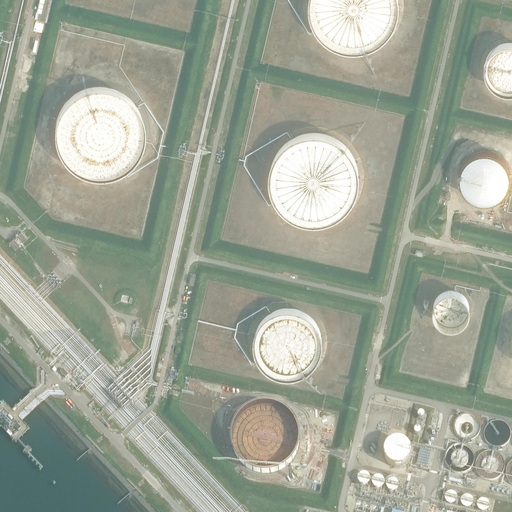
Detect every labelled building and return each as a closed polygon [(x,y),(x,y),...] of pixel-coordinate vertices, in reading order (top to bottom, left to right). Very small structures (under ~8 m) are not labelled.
[(45,21),(49,0),(44,0),(41,13),(39,12),(38,19),(45,21)] [(337,49),(358,52),(376,47),(389,37),(399,22),(402,4),(400,0),(307,0),(309,18),(319,37),(337,49)] [(511,42),(508,42),(499,44),(492,48),(486,55),(483,64),(483,72),(486,81),(492,87),(500,92),(508,94),(511,93),(511,42)] [(83,175),(104,178),(123,173),(135,164),(145,148),(149,131),(144,111),(132,95),(117,86),(105,83),(88,85),(73,92),(61,104),(54,123),(55,145),(66,163),(83,175)] [(299,219),(320,222),(339,217),(351,208),(361,192),(364,175),(360,155),(348,139),(333,130),(321,127),(303,129),(289,136),(277,148),(269,168),(271,189),(282,207),(299,219)] [(484,202),(492,201),(500,197),(506,191),(509,183),(510,175),(508,167),(504,159),(497,154),(489,151),(481,151),(473,153),(466,158),(461,165),(459,173),(459,182),(462,190),(468,196),(475,200),(484,202)] [(27,239),(21,232),(9,243),(15,250),(27,239)] [(461,326),(465,322),(468,317),(470,311),(469,305),(467,300),(463,295),(458,292),(452,291),(446,292),(440,295),(436,300),(433,305),(433,312),(435,318),(438,323),(443,326),(449,328),(455,328),(461,326)] [(270,367),(284,373),(295,373),(305,370),(316,361),(322,351),(324,341),(323,330),(319,320),(311,312),(303,307),(289,305),(278,307),(267,313),(259,323),(255,334),(256,347),(260,357),(270,367)] [(59,372),(65,378),(68,376),(62,369),(59,372)] [(246,466),(260,472),(272,472),(282,469),(293,460),(299,450),(301,440),(300,429),(295,419),(288,411),(280,406),(266,403),(254,405),(244,412),(236,422),(232,433),(233,446),(237,456),(246,466)] [(418,412),(415,427),(414,434),(422,435),(426,413),(418,412)] [(490,444),(475,464),(470,443),(472,440),(473,414),(457,414),(452,420),(457,439),(447,442),(446,460),(448,468),(463,479),(467,473),(498,484),(501,476),(504,475),(511,480),(511,461),(505,471),(499,450),(508,426),(507,424),(490,418),(484,426),(484,435),(488,438),(490,444)] [(410,467),(410,442),(386,442),(386,467),(410,467)] [(421,449),(417,465),(428,467),(432,452),(421,449)] [(392,480),(386,483),(382,477),(378,477),(371,480),(368,474),(363,473),(359,476),(358,480),(361,485),(366,486),(371,483),(374,488),(384,490),(387,488),(389,491),(394,492),(398,490),(399,485),(397,481),(392,480)] [(443,500),(443,506),(445,506),(457,511),(448,511),(457,511),(472,510),(474,506),(475,510),(476,510),(481,511),(485,511),(487,511),(490,506),(490,502),(486,500),(473,501),(473,498),(470,496),(460,497),(450,492),(447,492),(443,500)]
